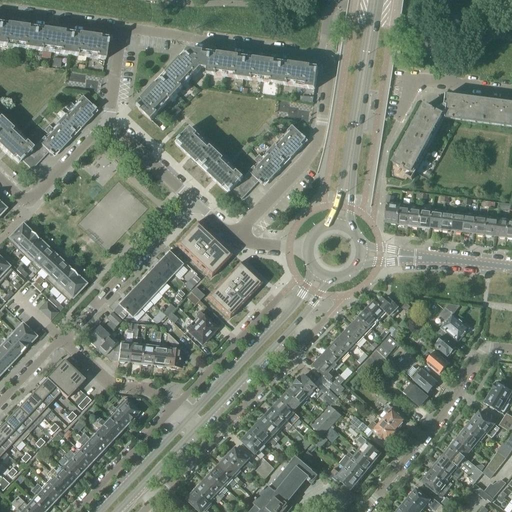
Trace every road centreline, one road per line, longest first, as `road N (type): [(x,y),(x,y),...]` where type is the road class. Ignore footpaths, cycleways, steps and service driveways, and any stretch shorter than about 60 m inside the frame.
road 1 (residential): [(143,511),(307,338),(299,319)]
road 2 (secondary): [(351,230),(352,172),(380,0)]
road 3 (secondary): [(371,0),(332,224)]
road 4 (residential): [(511,350),(479,354),(462,389),(365,511)]
road 5 (residential): [(325,59),(320,50),(332,7),(402,13),(447,83)]
road 6 (residential): [(242,239),(244,225),(316,142),(325,59)]
road 7 (residential): [(121,30),(325,59)]
road 8 (residential): [(61,338),(192,202)]
road 9 (residential): [(292,307),(273,304),(171,409)]
road 10 (secondary): [(292,307),(184,422)]
road 11 (secondary): [(193,430),(299,319)]
road 12 (residential): [(171,409),(74,511)]
road 13 (residential): [(61,338),(111,384),(148,390),(171,409)]
road 14 (secondary): [(184,422),(98,511)]
road 15 (residential): [(0,12),(121,30)]
